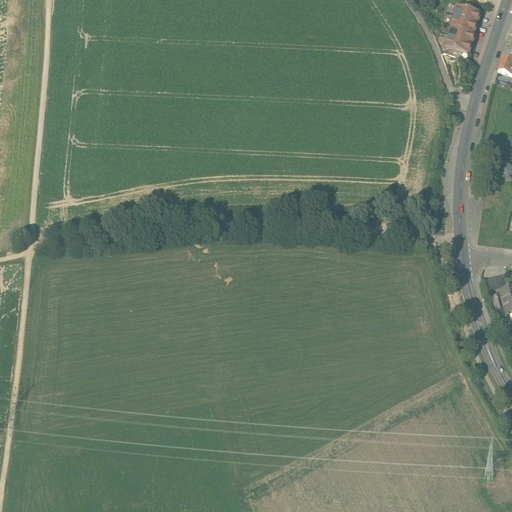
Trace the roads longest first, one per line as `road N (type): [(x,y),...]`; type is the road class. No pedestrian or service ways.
road 1 (track): [(354,225),(232,221),(30,248)]
road 2 (track): [(0,502),(30,248)]
road 3 (secondary): [(460,243),(464,150),(507,0)]
road 4 (track): [(30,248),(48,0)]
road 5 (secondary): [(511,391),(478,321),(460,243)]
